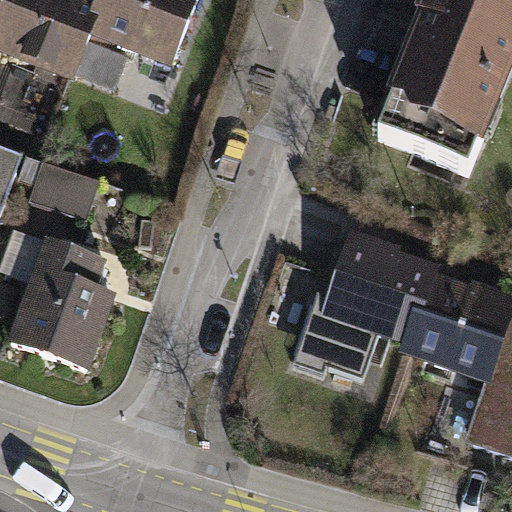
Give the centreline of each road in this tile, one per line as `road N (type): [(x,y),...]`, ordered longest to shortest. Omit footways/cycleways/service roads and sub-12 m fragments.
road 1 (residential): [(140,498),(320,0)]
road 2 (tertiary): [(0,447),(140,498)]
